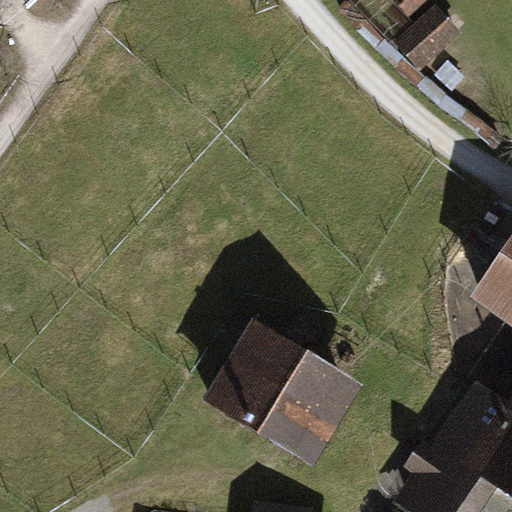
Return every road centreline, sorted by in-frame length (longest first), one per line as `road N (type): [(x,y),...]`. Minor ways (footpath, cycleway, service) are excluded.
road 1 (track): [(511,183),(435,133),(298,0)]
road 2 (track): [(105,511),(188,486),(291,478)]
road 3 (track): [(0,138),(95,0)]
